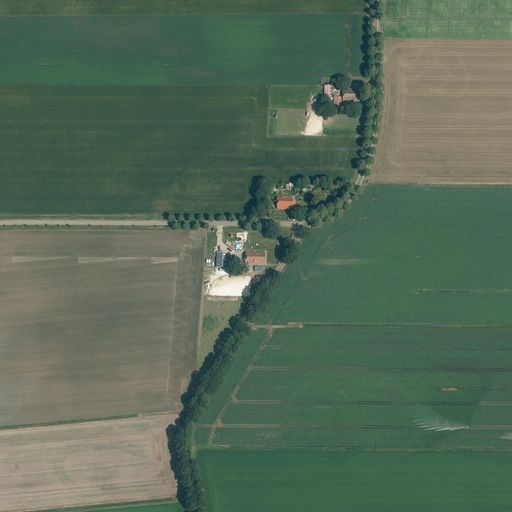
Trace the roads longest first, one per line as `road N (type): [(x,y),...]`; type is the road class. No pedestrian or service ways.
road 1 (unclassified): [(197,511),(187,421),(300,227)]
road 2 (unclassified): [(300,227),(0,224)]
road 3 (unclassified): [(300,227),(333,214),(360,180),(376,108),(376,0)]
